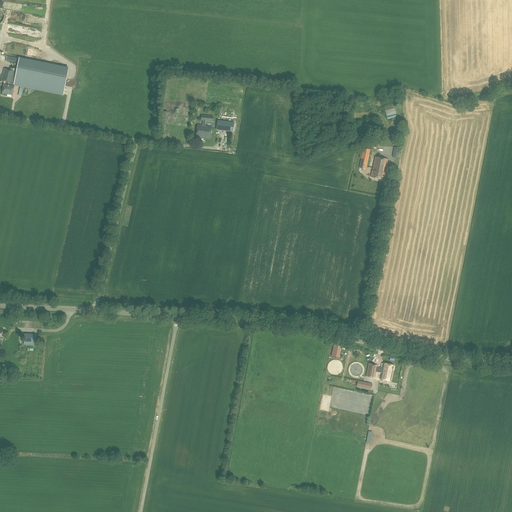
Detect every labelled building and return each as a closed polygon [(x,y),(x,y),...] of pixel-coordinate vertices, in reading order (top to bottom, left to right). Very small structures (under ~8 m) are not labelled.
[(6,96),(6,94),(12,95),(14,84),(63,94),(68,69),(1,55),(0,60),(16,63),(14,71),(4,69),(1,80),(6,81),(5,85),(4,84),(2,95),(6,96)] [(383,106),(386,116),(396,114),(393,103),(383,106)] [(211,127),(205,126),(205,120),(213,121),(214,116),(202,115),(201,120),(203,120),(202,126),(198,125),(196,136),(210,138),(211,127)] [(231,130),(232,122),(217,120),(216,129),(231,130)] [(361,130),(362,136),(382,129),(380,123),(361,130)] [(359,168),(366,169),(370,150),(361,148),(359,158),(361,158),(359,168)] [(371,177),(384,180),(385,173),(387,159),(375,157),(373,170),(372,170),(371,177)] [(24,344),(36,345),(36,336),(24,335),(24,344)] [(331,356),(338,357),(340,346),(334,344),(331,356)] [(380,379),(391,381),(394,365),(384,363),(383,364),(382,363),(381,368),(382,368),(380,379)] [(366,376),(375,378),(377,365),(369,364),(366,376)] [(363,365),(353,365),(353,374),(362,375),(363,365)] [(357,386),(371,389),(372,384),(358,381),(357,386)]
